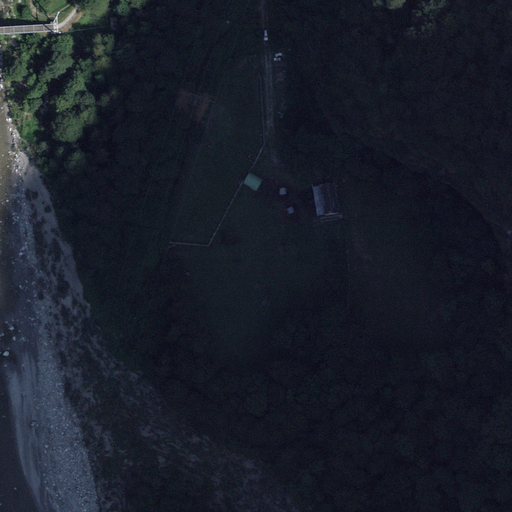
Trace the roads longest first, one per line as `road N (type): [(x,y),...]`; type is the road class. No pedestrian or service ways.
road 1 (track): [(237,389),(212,376),(193,342),(160,237),(219,43),(264,0)]
road 2 (track): [(264,3),(269,135),(301,206)]
